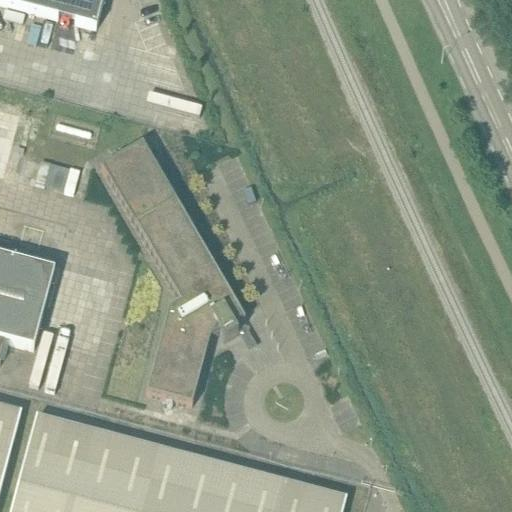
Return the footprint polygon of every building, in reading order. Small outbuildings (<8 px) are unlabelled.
[(0,0),(0,7),(96,33),(104,0),(0,0)] [(244,324),(175,205),(143,149),(101,173),(179,306),(169,312),(169,311),(146,398),(192,410),(210,343),(219,337),(224,345),(238,338),(233,329),(242,324),(243,325),(244,324)] [(93,256),(94,248),(75,244),(74,252),(93,256)] [(34,353),(54,274),(0,260),(0,366),(6,346),(34,353)] [(0,495),(21,417),(0,411),(0,495)] [(343,511),(346,503),(36,421),(12,511),(343,511)]
